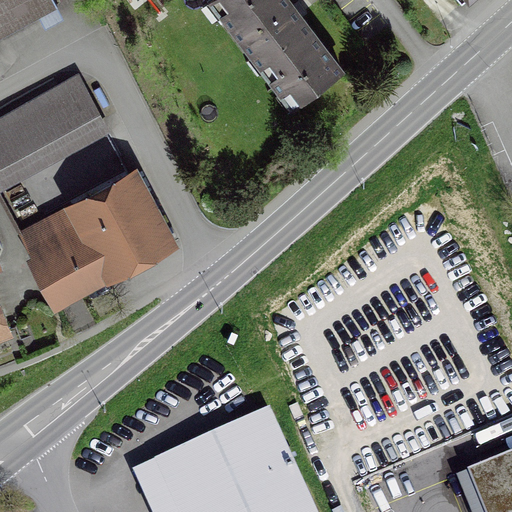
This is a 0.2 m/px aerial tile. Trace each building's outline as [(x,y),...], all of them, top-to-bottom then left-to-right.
[(0,0),(0,40),(52,10),(46,0),(0,0)] [(304,0),(235,0),(222,10),(297,112),(355,69),(304,0)] [(0,195),(101,139),(69,81),(0,118),(0,195)] [(129,188),(19,245),(53,308),(162,251),(129,188)] [(0,309),(0,346),(11,342),(0,309)] [(316,511),(271,410),(140,467),(159,511),(316,511)] [(511,511),(511,453),(467,472),(483,511),(511,511)]
